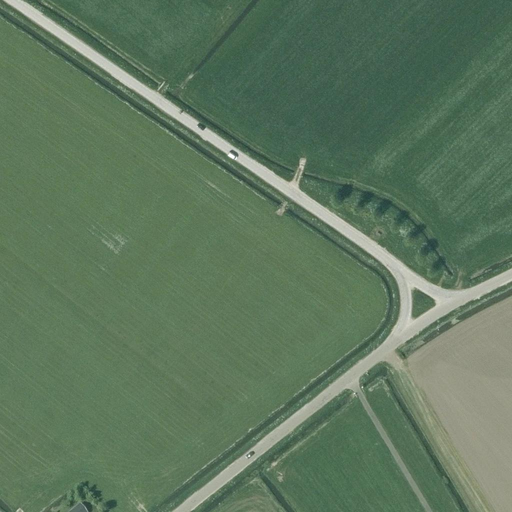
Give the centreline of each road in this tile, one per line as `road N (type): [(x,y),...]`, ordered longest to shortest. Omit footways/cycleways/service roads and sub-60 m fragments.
road 1 (tertiary): [(404,274),(10,0)]
road 2 (tertiary): [(181,511),(401,335)]
